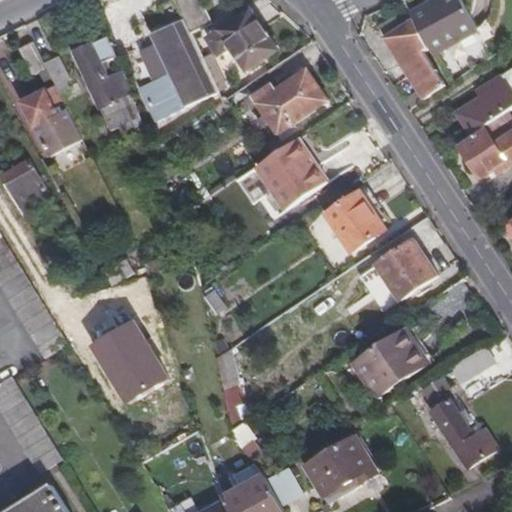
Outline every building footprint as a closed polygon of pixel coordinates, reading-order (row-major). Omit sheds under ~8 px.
[(197,0),(171,0),(187,32),(209,22),(197,0)] [(431,49),(434,53),(477,30),(459,0),(437,0),(435,1),(437,5),(416,15),(416,20),(431,49)] [(250,8),(209,36),(220,53),(231,46),(244,68),(277,47),(250,8)] [(431,49),(416,20),(385,39),(404,67),(408,65),(430,97),(447,86),(425,54),(431,49)] [(167,24),(149,33),(183,104),(203,95),(167,24)] [(115,57),(107,37),(73,52),(105,127),(120,121),(114,103),(115,102),(98,63),(115,57)] [(43,62),(32,41),(16,48),(29,73),(44,66),(43,62)] [(44,66),(54,86),(67,80),(56,57),(43,62),(44,66)] [(276,131),(324,99),(305,67),(273,87),(268,79),(250,90),(276,131)] [(511,83),(511,72),(507,76),(483,91),(487,97),(511,83)] [(511,83),(487,97),(462,112),(477,135),(486,129),(507,115),(511,112),(511,83)] [(80,138),(54,86),(21,101),(47,154),(80,138)] [(511,122),(507,115),(486,129),(489,133),(463,149),(483,180),(511,161),(511,122)] [(305,131),(255,165),(285,208),(326,181),(315,165),(324,159),(305,131)] [(0,174),(0,175),(19,211),(20,213),(49,198),(26,160),(0,174)] [(363,189),(327,212),(352,250),(387,228),(363,189)] [(64,346),(0,240),(0,288),(43,359),(64,346)] [(415,240),(377,265),(398,299),(436,274),(415,240)] [(121,258),(99,270),(106,283),(128,271),(121,258)] [(70,274),(58,278),(68,294),(98,281),(94,272),(73,281),(70,274)] [(219,289),(205,296),(215,317),(229,311),(219,289)] [(104,292),(77,304),(91,336),(122,320),(116,306),(110,305),(104,292)] [(407,348),(416,343),(408,328),(399,334),(407,348)] [(407,348),(399,334),(372,351),(380,365),(384,363),(396,382),(428,362),(416,343),(407,348)] [(168,379),(177,376),(162,336),(142,342),(147,357),(158,353),(168,379)] [(228,346),(214,355),(222,390),(236,380),(228,346)] [(482,346),(449,366),(458,381),(492,362),(482,346)] [(61,462),(11,381),(9,381),(0,386),(0,409),(39,474),(61,462)] [(446,381),(423,389),(430,407),(453,399),(446,381)] [(239,388),(225,391),(230,421),(244,419),(239,388)] [(447,401),(428,412),(462,470),(496,450),(482,428),(468,436),(463,427),(455,415),(447,401)] [(461,411),(455,415),(463,427),(469,423),(461,411)] [(247,422),(232,432),(243,448),(257,439),(247,422)] [(353,436),(302,466),(320,499),(354,480),(357,485),(375,474),(353,436)] [(285,472),(267,484),(279,506),(298,494),(285,472)] [(282,511),(279,506),(267,484),(263,477),(262,475),(242,486),(256,511),(282,511)] [(256,511),(242,486),(221,499),(222,502),(227,511),(256,511)] [(22,506),(12,511),(66,511),(53,488),(22,506)] [(227,511),(222,502),(205,511),(227,511)]
